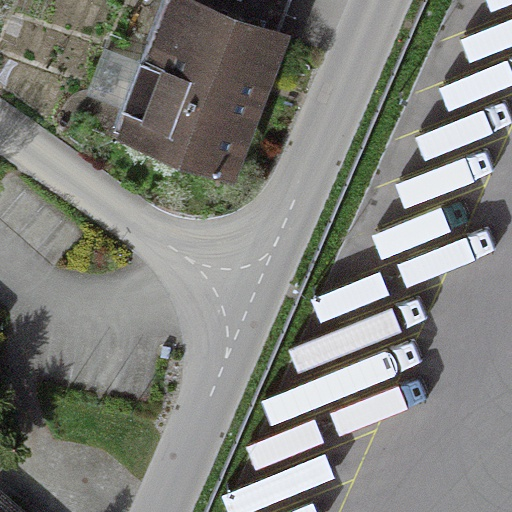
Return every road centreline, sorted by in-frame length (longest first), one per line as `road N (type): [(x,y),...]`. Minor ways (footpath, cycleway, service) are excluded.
road 1 (residential): [(381,0),(252,293)]
road 2 (residential): [(0,121),(252,293)]
road 3 (residential): [(252,293),(159,511)]
